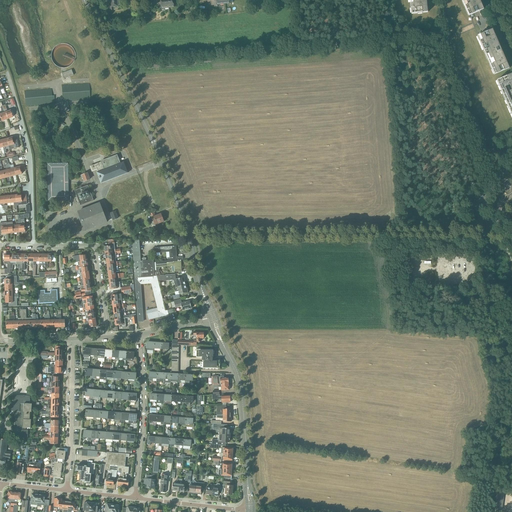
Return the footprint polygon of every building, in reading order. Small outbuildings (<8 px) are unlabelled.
[(112,7),(115,7),(120,6),(119,0),(109,0),(108,0),(109,7),(110,10),(113,10),(112,7)] [(410,0),(412,14),(428,12),(426,0),(410,0)] [(461,0),(469,16),(473,14),(483,9),(479,0),(461,0)] [(150,12),(149,10),(142,11),(143,19),(151,17),(150,15),(152,15),(151,12),(150,12)] [(492,29),(488,31),(477,36),(494,75),(509,68),(503,53),(501,54),(501,52),(503,51),(500,44),(499,44),(492,29)] [(64,79),(73,75),(71,70),(61,73),(64,79)] [(511,115),(511,75),(511,74),(497,80),(511,115)] [(7,112),(6,110),(4,107),(3,107),(7,119),(12,118),(10,111),(7,112)] [(7,139),(9,147),(9,150),(10,150),(14,149),(15,148),(15,149),(18,148),(19,148),(19,147),(17,138),(13,139),(13,138),(12,138),(7,139)] [(120,164),(117,155),(101,161),(101,162),(90,166),(92,172),(96,170),(101,183),(127,173),(123,162),(120,164)] [(48,201),(69,201),(68,163),(47,163),(48,201)] [(80,206),(94,200),(88,185),(74,190),(80,206)] [(21,195),(16,196),(17,205),(19,205),(27,204),(26,195),(25,195),(22,196),(21,195)] [(86,231),(107,222),(100,204),(78,212),(86,231)] [(155,217),(154,214),(151,214),(154,221),(151,222),(153,225),(155,224),(155,225),(163,222),(161,215),(155,217)] [(105,247),(106,253),(118,252),(120,251),(120,249),(118,250),(115,250),(114,244),(115,244),(114,242),(113,240),(108,240),(109,242),(108,242),(109,246),(107,247),(107,246),(106,246),(105,247)] [(132,240),(135,278),(136,278),(136,277),(140,277),(141,277),(143,277),(146,277),(148,277),(148,276),(149,276),(149,277),(151,276),(152,276),(155,276),(154,263),(154,260),(153,260),(146,261),(147,258),(146,258),(145,258),(144,258),(143,258),(143,259),(142,259),(143,261),(140,261),(140,259),(139,240),(132,240)] [(176,246),(155,248),(155,253),(169,252),(170,258),(168,258),(168,261),(176,260),(177,260),(177,258),(176,246)] [(156,262),(157,271),(159,270),(161,267),(174,266),(175,272),(182,271),(181,260),(177,260),(176,260),(168,261),(156,262)] [(78,266),(72,267),(72,269),(88,267),(88,264),(88,261),(87,262),(87,261),(78,262),(78,266)] [(136,278),(135,278),(138,322),(143,322),(140,283),(152,283),(155,294),(153,295),(153,296),(153,297),(153,298),(154,298),(156,298),(158,308),(148,311),(147,311),(149,320),(166,316),(166,314),(165,311),(157,276),(160,275),(159,270),(157,271),(156,262),(155,262),(154,263),(155,276),(152,276),(151,276),(149,277),(149,276),(148,276),(148,277),(146,277),(143,277),(141,277),(140,277),(136,277),(136,278)] [(120,264),(107,265),(108,268),(107,269),(107,270),(108,270),(108,272),(115,271),(118,270),(117,266),(120,266),(122,266),(121,263),(120,264)] [(109,280),(109,281),(109,282),(110,283),(119,282),(118,278),(119,278),(122,278),(127,277),(126,275),(124,276),(109,278),(109,280)] [(5,286),(18,285),(18,283),(16,283),(16,277),(12,277),(8,277),(8,279),(5,279),(5,286)] [(176,288),(178,287),(186,285),(184,278),(176,279),(176,280),(174,280),(176,288)] [(180,295),(188,293),(186,285),(178,287),(180,295)] [(58,303),(57,290),(51,290),(51,294),(45,294),(45,291),(38,291),(39,303),(58,303)] [(118,292),(111,293),(112,296),(112,302),(122,300),(121,294),(118,295),(118,292)] [(10,297),(5,297),(5,298),(5,303),(8,303),(8,307),(9,307),(16,306),(17,306),(16,298),(18,298),(18,297),(10,297)] [(182,304),(181,300),(174,302),(175,308),(182,306),(183,310),(191,308),(190,302),(182,304)] [(178,341),(178,345),(197,346),(197,342),(200,342),(200,339),(204,339),(204,332),(193,332),(193,336),(196,336),(196,339),(197,339),(197,340),(193,340),(193,342),(178,341)] [(48,354),(48,356),(54,356),(56,356),(63,356),(63,349),(60,349),(60,346),(56,346),(56,349),(56,353),(48,353),(48,354)] [(105,359),(105,357),(106,350),(99,350),(98,358),(105,359)] [(213,358),(213,350),(196,350),(196,358),(202,358),(202,361),(203,361),(203,369),(220,369),(220,361),(212,361),(212,358),(213,358)] [(100,371),(100,377),(100,379),(107,380),(107,377),(108,371),(100,371)] [(193,381),(193,375),(185,374),(185,375),(185,380),(185,381),(185,383),(189,383),(190,383),(190,381),(193,381)] [(214,385),(219,385),(221,384),(228,384),(228,382),(229,382),(229,379),(228,379),(228,378),(223,378),(221,379),(221,377),(218,377),(218,376),(212,377),(213,385),(214,385)] [(86,390),(86,396),(90,397),(90,399),(93,399),(94,391),(86,390)] [(34,394),(34,391),(27,391),(26,396),(14,396),(14,404),(10,403),(10,411),(17,412),(17,415),(15,415),(14,427),(20,427),(19,438),(27,439),(28,430),(26,430),(26,428),(31,428),(31,420),(30,420),(30,412),(31,412),(31,404),(30,404),(30,394),(34,394)] [(122,393),(121,402),(124,402),(125,400),(129,400),(129,394),(122,393)] [(219,395),(213,395),(212,395),(212,398),(215,398),(215,399),(222,399),(222,400),(222,402),(223,402),(224,403),(225,403),(226,402),(230,402),(230,396),(219,396),(219,395)] [(219,406),(219,415),(231,415),(231,413),(231,412),(231,411),(231,410),(231,409),(226,409),(226,407),(226,406),(219,406)] [(122,414),(122,423),(124,423),(125,420),(129,421),(130,415),(122,414)] [(185,424),(185,427),(193,428),(194,424),(192,424),(193,419),(192,419),(190,419),(185,419),(185,421),(185,424)] [(213,424),(213,429),(220,431),(220,435),(229,436),(230,429),(222,428),(222,425),(221,425),(213,424)] [(85,431),(84,437),(88,437),(88,441),(91,441),(92,438),(92,432),(92,431),(85,431)] [(4,440),(4,436),(1,435),(1,439),(0,439),(0,465),(5,466),(5,462),(9,462),(11,452),(6,452),(7,448),(7,440),(4,440)] [(212,440),(212,445),(215,445),(219,445),(221,446),(221,444),(221,442),(229,442),(229,436),(220,435),(219,439),(212,440)] [(65,460),(66,452),(64,452),(64,449),(57,448),(56,448),(56,454),(55,458),(53,477),(53,478),(60,479),(63,460),(65,460)] [(106,465),(105,470),(106,470),(110,471),(110,476),(110,479),(114,480),(116,477),(117,471),(118,466),(125,467),(126,457),(126,454),(107,453),(106,465)] [(53,477),(55,458),(56,454),(54,454),(54,455),(50,456),(50,457),(51,461),(52,460),(51,462),(51,464),(50,464),(45,467),(43,477),(50,477),(50,476),(53,477)] [(94,473),(95,464),(88,463),(87,466),(77,465),(77,471),(80,471),(79,481),(84,481),(84,482),(87,483),(87,484),(90,484),(91,474),(94,474),(94,473)] [(97,476),(96,484),(102,485),(103,478),(104,478),(105,470),(106,465),(102,465),(101,476),(97,476)] [(231,470),(220,469),(219,469),(219,470),(218,475),(221,475),(221,476),(224,476),(224,478),(231,478),(231,476),(231,473),(232,473),(232,470),(231,470)] [(188,480),(188,485),(190,485),(189,493),(196,494),(197,483),(194,480),(192,482),(191,482),(190,482),(191,476),(191,472),(189,471),(189,474),(188,480)] [(166,475),(166,474),(163,474),(163,475),(162,475),(161,480),(159,480),(159,484),(161,484),(160,492),(166,493),(167,475),(166,475)] [(107,475),(106,485),(109,486),(111,486),(111,485),(114,486),(114,485),(114,484),(114,483),(114,480),(110,479),(110,476),(107,475)] [(146,488),(147,488),(154,489),(154,485),(155,485),(157,485),(157,481),(157,480),(151,480),(152,476),(146,475),(146,479),(144,478),(144,484),(147,485),(146,488)] [(232,495),(233,483),(233,482),(224,482),(223,489),(226,489),(225,494),(232,495)] [(197,483),(196,494),(201,494),(202,491),(204,492),(205,484),(200,483),(197,483)] [(213,485),(212,495),(215,496),(218,497),(218,496),(218,493),(222,493),(223,487),(220,487),(220,485),(219,484),(217,484),(215,485),(213,485)] [(507,492),(499,491),(497,506),(505,508),(507,492)] [(22,493),(15,493),(14,506),(13,508),(13,510),(12,511),(17,511),(18,506),(16,506),(17,502),(17,500),(21,500),(22,493)] [(59,511),(60,511),(60,509),(61,501),(61,500),(61,499),(59,499),(58,499),(55,499),(54,499),(53,503),(54,503),(53,508),(57,509),(57,511),(59,511)] [(62,502),(61,501),(60,509),(64,510),(63,511),(67,511),(69,502),(65,502),(65,501),(63,501),(62,502)] [(69,502),(67,511),(71,511),(72,511),(77,511),(78,507),(75,507),(75,503),(74,502),(73,502),(72,503),(69,502)] [(83,508),(83,511),(89,511),(90,511),(91,503),(88,503),(84,503),(84,508),(83,508)]
